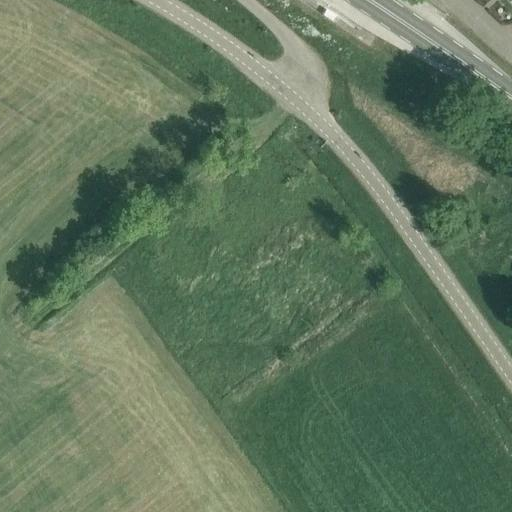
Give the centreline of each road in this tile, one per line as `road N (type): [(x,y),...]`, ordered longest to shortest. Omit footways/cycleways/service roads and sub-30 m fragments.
road 1 (unclassified): [(511,372),(402,213),(302,105)]
road 2 (unclassified): [(302,105),(156,0)]
road 3 (primary): [(511,93),(373,0)]
road 4 (unclassified): [(247,0),(303,51),(312,77),(302,105)]
